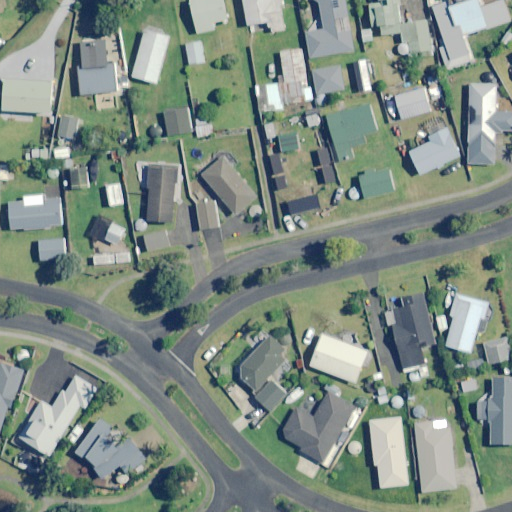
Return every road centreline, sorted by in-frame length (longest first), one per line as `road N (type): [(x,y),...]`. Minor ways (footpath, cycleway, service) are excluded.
road 1 (residential): [(144,341),(206,286),(254,257),(511,190)]
road 2 (residential): [(511,225),(245,297),(172,366)]
road 3 (residential): [(0,285),(70,302),(144,341)]
road 4 (residential): [(125,362),(81,337),(0,318)]
road 5 (residential): [(235,485),(151,386)]
road 6 (residential): [(172,366),(255,464)]
